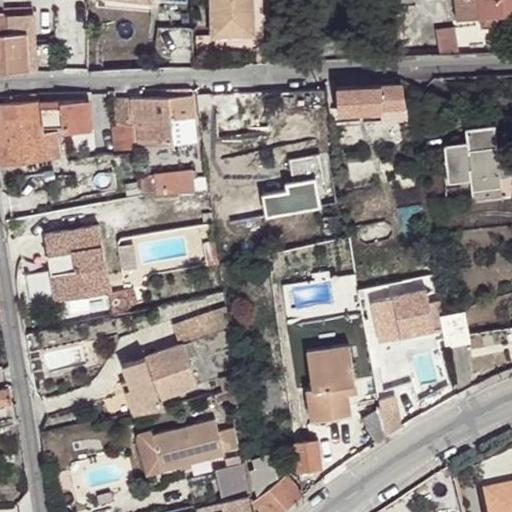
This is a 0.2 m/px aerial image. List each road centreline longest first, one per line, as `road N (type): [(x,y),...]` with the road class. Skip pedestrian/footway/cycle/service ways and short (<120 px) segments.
road 1 (residential): [(511,66),(0,85)]
road 2 (residential): [(0,243),(42,511)]
road 3 (residential): [(334,511),(374,479),(511,402)]
